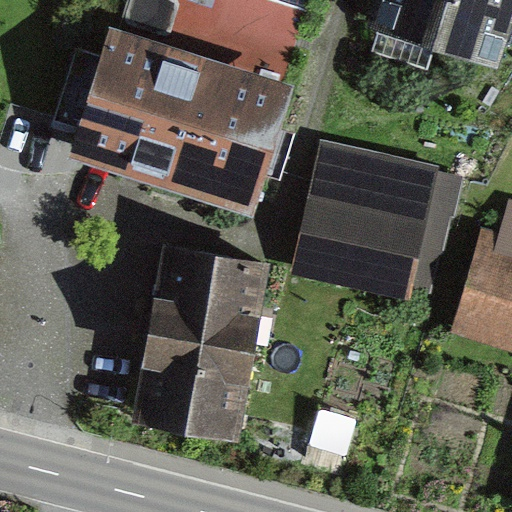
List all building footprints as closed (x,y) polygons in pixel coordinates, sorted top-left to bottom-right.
[(511,44),(511,0),(379,0),(374,18),(507,61),(511,44)] [(304,77),(108,19),(66,159),(262,217),(304,77)] [(445,162),(321,139),(296,274),(419,297),(445,162)] [(511,199),(496,195),(453,329),(511,347),(511,199)] [(278,258),(170,238),(136,417),(244,438),(278,258)]
